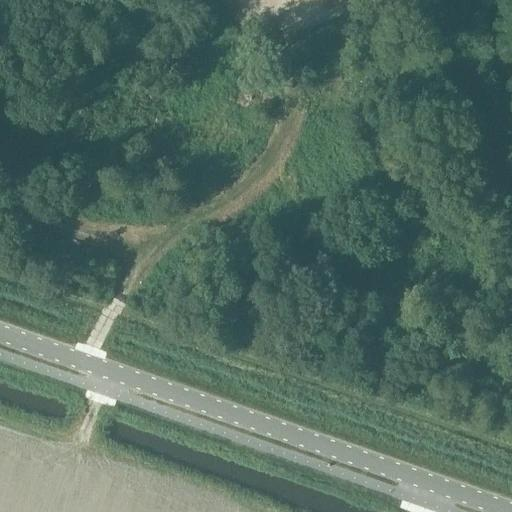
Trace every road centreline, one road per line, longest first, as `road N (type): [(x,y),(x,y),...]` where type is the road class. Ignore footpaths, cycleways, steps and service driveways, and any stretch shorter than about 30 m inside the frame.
road 1 (tertiary): [(505,511),(0,334)]
road 2 (track): [(253,0),(289,75),(286,116),(272,151),(244,187),(154,244),(107,316)]
